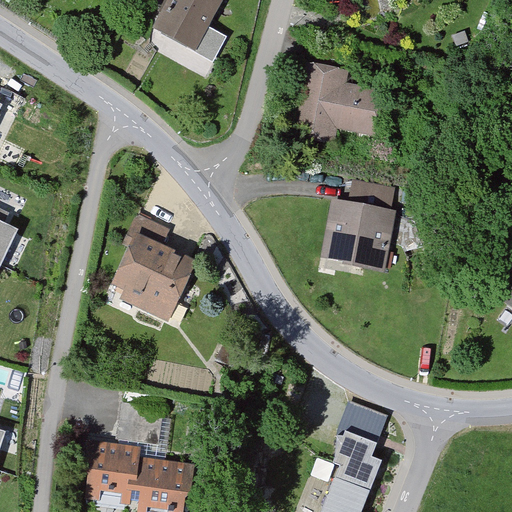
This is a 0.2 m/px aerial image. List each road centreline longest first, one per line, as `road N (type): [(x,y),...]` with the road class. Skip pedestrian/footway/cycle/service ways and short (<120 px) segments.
road 1 (residential): [(128,119),(103,161),(57,386),(42,511)]
road 2 (residential): [(441,409),(360,381),(303,340),(202,197)]
road 3 (residential): [(202,197),(247,127),(283,0)]
road 4 (residential): [(128,119),(0,29)]
